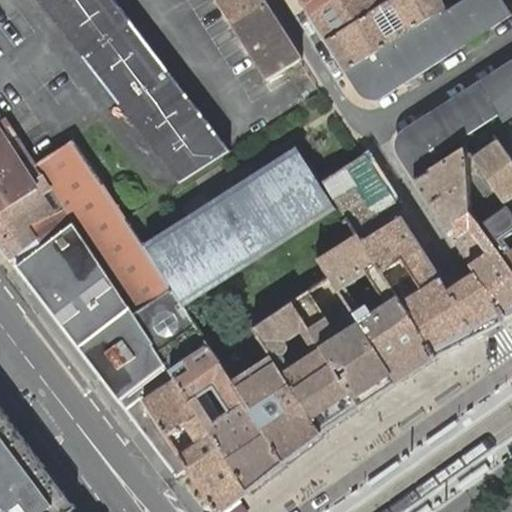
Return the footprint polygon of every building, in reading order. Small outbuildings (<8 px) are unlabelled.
[(40,0),(172,171),(181,183),(232,151),(222,138),(115,0),(40,0)] [(219,0),(235,24),(268,2),(265,0),(219,0)] [(301,0),(311,13),(331,0),(301,0)] [(331,0),(311,13),(328,41),(385,4),(382,0),(331,0)] [(392,0),(385,4),(328,41),(347,70),(446,8),(441,0),(392,0)] [(446,8),(347,70),(364,97),(366,99),(369,100),(371,100),(375,101),(378,101),(381,100),(382,100),(511,16),(501,0),(468,0),(457,8),(454,3),(446,8)] [(269,79),(303,58),(268,2),(235,24),(269,79)] [(397,147),(397,151),(418,182),(467,151),(462,143),(501,117),(505,125),(511,120),(511,63),(403,134),(401,136),(399,138),(398,141),(397,144),(397,147)] [(0,130),(0,215),(38,189),(31,180),(32,180),(0,130)] [(511,158),(499,141),(476,157),(475,159),(511,210),(511,158)] [(173,289),(74,142),(37,167),(41,173),(32,180),(31,180),(38,189),(0,215),(0,243),(12,259),(37,240),(43,247),(74,223),(135,315),(173,289)] [(506,322),(511,319),(511,271),(471,213),(468,157),(467,157),(467,151),(418,182),(475,273),(506,322)] [(303,153),(151,251),(185,304),(337,207),(303,153)] [(449,290),(365,156),(325,183),(359,235),(437,359),(479,337),(449,290)] [(511,210),(475,159),(473,156),(468,157),(471,213),(511,271),(511,210)] [(18,267),(121,402),(139,389),(167,366),(153,345),(155,344),(135,315),(74,223),(43,247),(18,267)] [(320,260),(331,277),(399,384),(437,359),(359,235),(320,260)] [(506,322),(475,273),(462,282),(449,290),(479,337),(493,329),(506,322)] [(292,303),(361,409),(399,384),(331,277),(292,303)] [(167,366),(177,380),(251,491),(287,462),(235,382),(173,289),(135,315),(155,344),(153,345),(167,366)] [(253,329),(272,358),(323,435),(361,409),(292,303),(253,329)] [(235,382),(287,462),(323,435),(272,358),(235,382)] [(177,380),(146,400),(170,437),(180,430),(186,426),(198,444),(192,449),(181,456),(189,467),(188,469),(216,511),(223,511),(251,491),(177,380)] [(139,389),(121,402),(178,476),(188,469),(189,467),(181,456),(170,437),(146,400),(139,389)] [(76,511),(51,476),(0,407),(0,511),(76,511)] [(180,430),(170,437),(181,456),(192,449),(180,430)]
